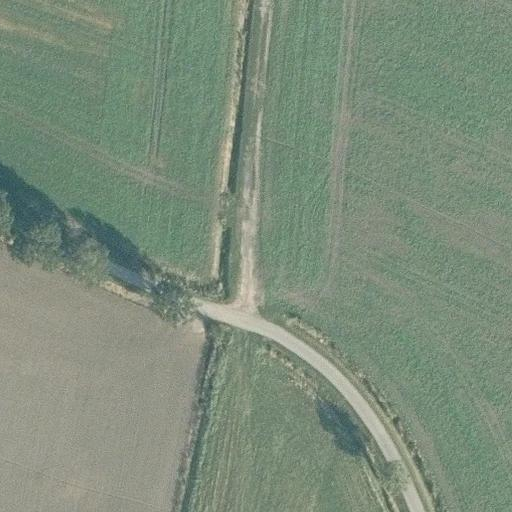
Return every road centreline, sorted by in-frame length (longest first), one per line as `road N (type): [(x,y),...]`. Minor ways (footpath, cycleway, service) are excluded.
road 1 (unclassified): [(0,229),(311,357),(351,395),(393,454),(417,511)]
road 2 (track): [(238,322),(263,0)]
